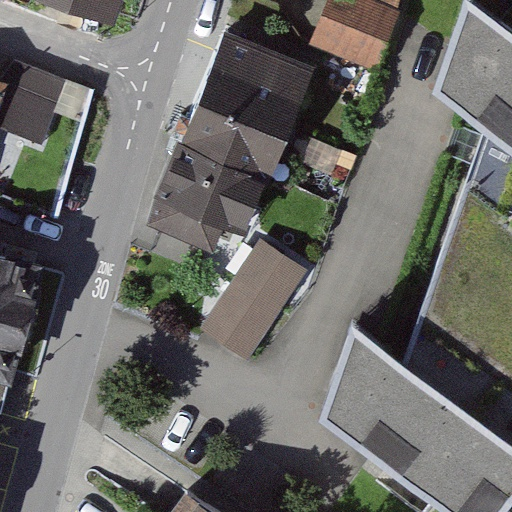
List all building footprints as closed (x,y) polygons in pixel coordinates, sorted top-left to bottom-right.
[(63,0),(119,18),(125,0),(63,0)] [(414,19),(368,0),(327,0),(303,57),(383,91),(414,19)] [(511,511),(511,32),(470,0),(458,0),(433,84),(493,141),(415,360),(355,318),(319,416),(445,511),(511,511)] [(314,75),(227,45),(200,123),(287,153),(314,75)] [(104,85),(31,63),(8,136),(81,159),(104,85)] [(0,113),(10,84),(0,80),(0,113)] [(268,188),(176,166),(157,243),(249,266),(268,188)] [(298,307),(248,269),(202,330),(252,368),(298,307)] [(214,511),(189,494),(175,511),(214,511)]
